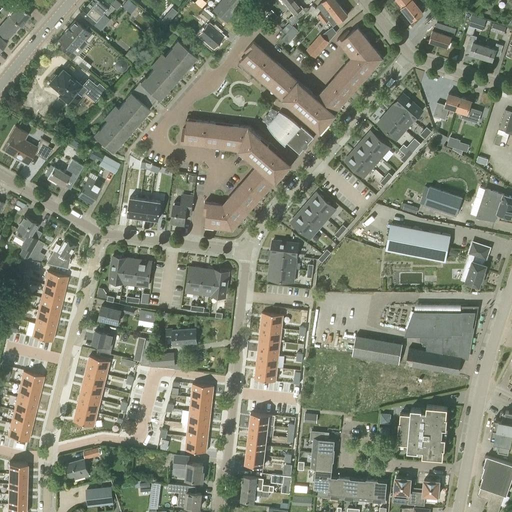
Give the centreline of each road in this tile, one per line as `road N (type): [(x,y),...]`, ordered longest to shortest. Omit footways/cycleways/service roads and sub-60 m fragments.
road 1 (residential): [(192,246),(198,201),(210,195),(218,162),(167,151),(155,137),(230,63),(266,0)]
road 2 (residential): [(100,233),(47,434),(46,511)]
road 3 (residential): [(217,511),(247,253)]
road 4 (residential): [(408,54),(273,209),(247,253)]
road 5 (unclassified): [(465,471),(511,284)]
road 6 (residential): [(465,471),(342,464),(347,419)]
